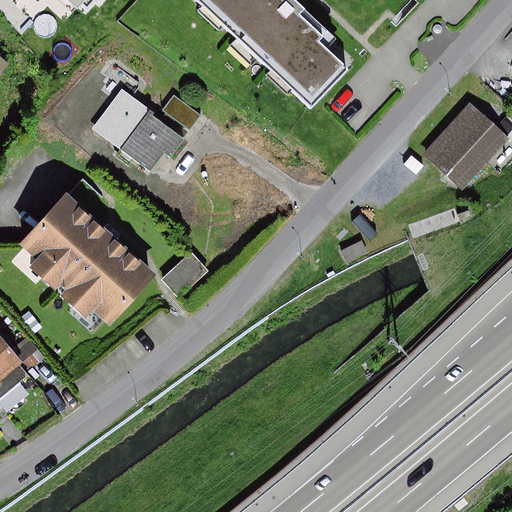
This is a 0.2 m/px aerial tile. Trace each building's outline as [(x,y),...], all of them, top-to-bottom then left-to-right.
[(67,0),(81,13),(92,0),(67,0)] [(193,0),(201,7),(207,0),(228,20),(222,27),(269,71),(275,65),(296,85),(290,91),(309,109),(346,70),(316,42),(325,32),(291,0),(193,0)] [(0,38),(0,78),(20,56),(0,38)] [(129,97),(105,133),(161,171),(185,135),(129,97)] [(504,139),(469,107),(425,155),(460,187),(504,139)] [(108,202),(82,179),(71,191),(97,214),(108,202)] [(64,199),(23,244),(49,268),(41,277),(52,287),(57,282),(67,291),(62,296),(73,307),(82,298),(108,321),(149,276),(64,199)] [(360,242),(341,252),(346,263),(366,253),(360,242)] [(190,255),(162,281),(178,297),(206,272),(190,255)] [(0,328),(0,381),(26,359),(0,328)]
